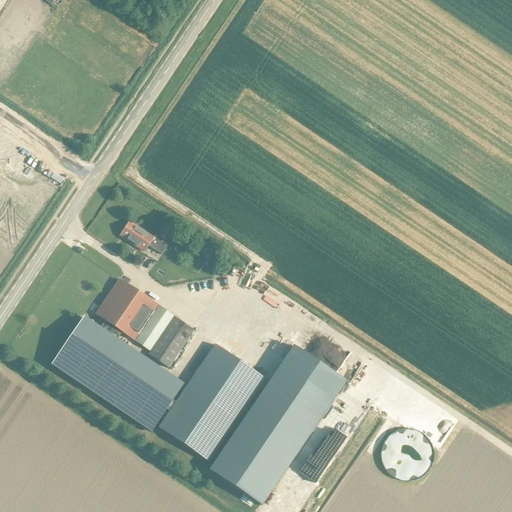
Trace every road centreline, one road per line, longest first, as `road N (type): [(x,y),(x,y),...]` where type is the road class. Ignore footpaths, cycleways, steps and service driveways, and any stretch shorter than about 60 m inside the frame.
road 1 (secondary): [(0,311),(209,0)]
road 2 (track): [(204,314),(264,287),(511,454)]
